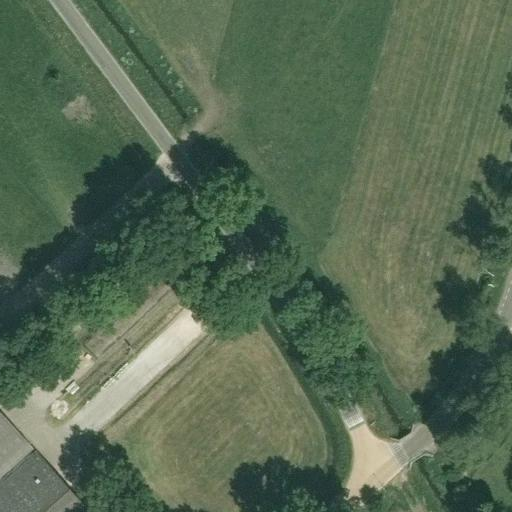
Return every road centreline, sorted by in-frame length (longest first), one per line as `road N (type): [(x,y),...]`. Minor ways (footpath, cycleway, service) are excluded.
road 1 (unclassified): [(383,474),(291,321),(56,0)]
road 2 (unclassified): [(383,474),(463,387),(511,281)]
